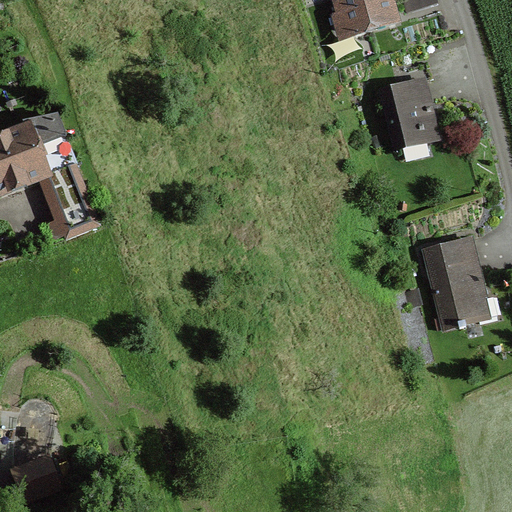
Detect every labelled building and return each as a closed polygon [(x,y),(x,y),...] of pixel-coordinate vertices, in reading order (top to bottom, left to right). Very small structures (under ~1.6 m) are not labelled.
[(435,0),(341,0),(352,41),(409,26),(406,15),(437,7),(435,0)] [(432,83),(387,96),(403,151),(448,138),(432,83)] [(56,122),(0,142),(0,202),(46,186),(65,237),(95,226),(56,122)] [(477,238),(426,251),(447,331),(498,318),(477,238)] [(24,507),(63,500),(56,462),(17,469),(24,507)]
